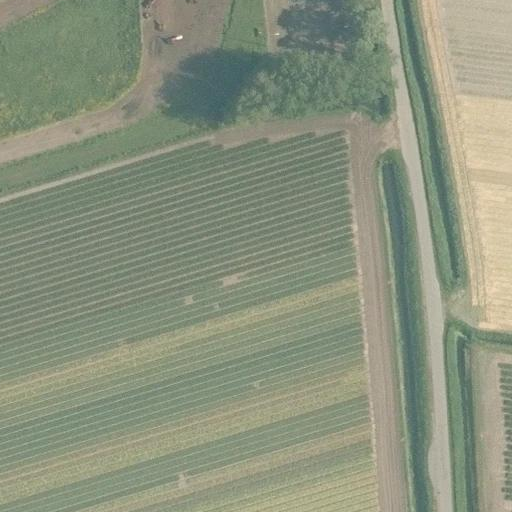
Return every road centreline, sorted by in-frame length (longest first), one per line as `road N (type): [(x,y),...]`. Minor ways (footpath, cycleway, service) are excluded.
road 1 (unclassified): [(443,511),(428,286),(384,0)]
road 2 (track): [(403,129),(364,140),(344,119),(209,137),(0,199)]
road 3 (track): [(0,177),(122,139),(180,106),(219,58),(243,0)]
